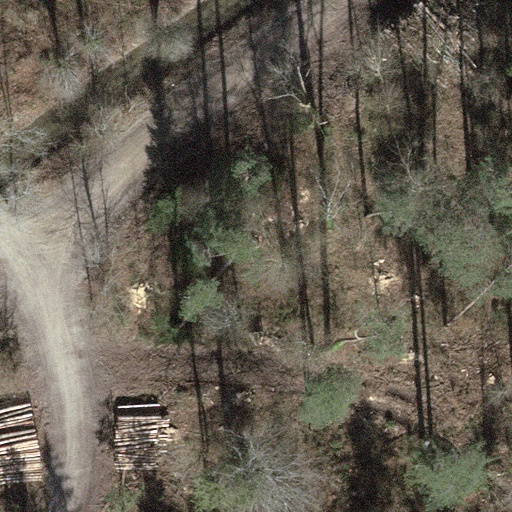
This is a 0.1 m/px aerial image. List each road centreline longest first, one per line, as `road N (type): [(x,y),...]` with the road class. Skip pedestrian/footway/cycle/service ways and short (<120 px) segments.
road 1 (track): [(18,252),(140,151),(349,0)]
road 2 (track): [(0,226),(70,380),(64,511)]
